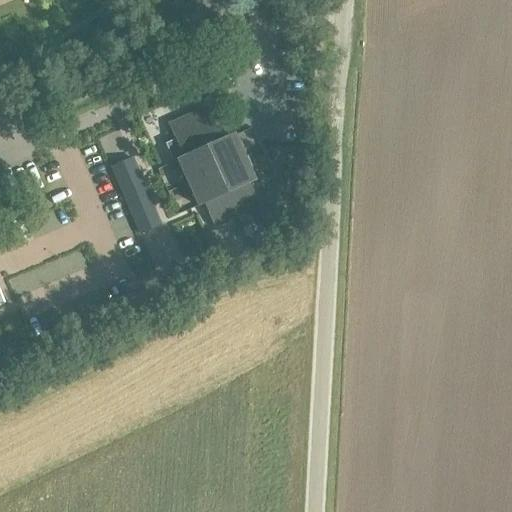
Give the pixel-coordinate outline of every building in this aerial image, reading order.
[(171,0),(165,15),(162,14),(153,35),(194,51),(202,30),(198,28),(209,0),(210,0),(171,0)] [(115,12),(106,19),(115,32),(125,25),(115,12)] [(96,27),(106,39),(115,32),(106,19),(96,27)] [(106,39),(96,27),(87,34),(96,47),(106,39)] [(96,47),(87,34),(77,41),(86,54),(96,47)] [(70,46),(60,53),(70,66),(79,59),(70,46)] [(70,66),(60,53),(51,61),(60,73),(70,66)] [(202,100),(224,90),(218,77),(196,87),(202,100)] [(206,109),(169,125),(176,140),(164,145),(173,163),(178,161),(198,207),(205,204),(215,227),(258,208),(248,185),(254,182),(234,136),(218,143),(215,136),(218,135),(206,109)] [(133,159),(112,168),(140,234),(161,225),(133,159)] [(58,201),(25,217),(40,250),(28,256),(33,268),(79,247),(58,201)] [(192,204),(165,212),(169,225),(195,216),(192,204)] [(207,236),(212,248),(223,243),(217,231),(207,236)] [(97,243),(74,252),(85,281),(108,272),(97,243)]
